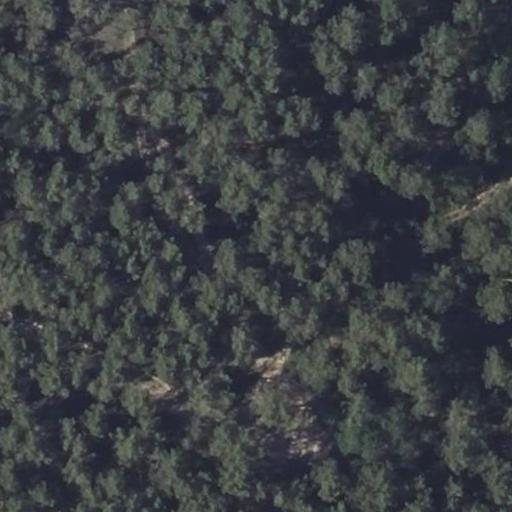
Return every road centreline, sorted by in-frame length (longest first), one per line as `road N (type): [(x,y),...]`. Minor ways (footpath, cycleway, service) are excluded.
road 1 (track): [(134,0),(141,95),(207,253),(369,511)]
road 2 (track): [(0,309),(208,414),(240,412),(284,380)]
road 3 (track): [(208,414),(283,456),(329,457)]
